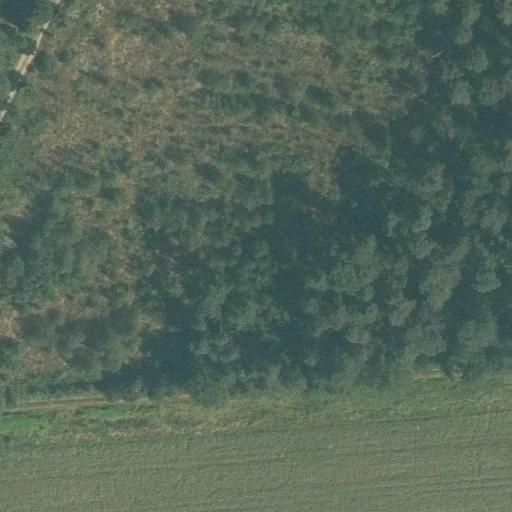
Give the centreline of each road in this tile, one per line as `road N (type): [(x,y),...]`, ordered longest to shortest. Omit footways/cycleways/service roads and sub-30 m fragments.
road 1 (track): [(0,408),(511,370)]
road 2 (track): [(55,0),(0,113)]
